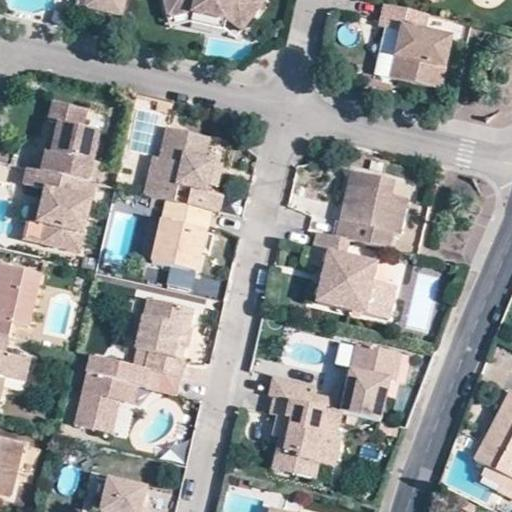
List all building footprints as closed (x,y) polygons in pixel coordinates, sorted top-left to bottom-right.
[(95,0),(94,7),(123,14),(126,0),(95,0)] [(169,0),(176,19),(192,14),(232,23),(239,28),(247,32),(269,2),(265,0),(169,0)] [(429,16),(386,6),(380,27),(401,33),(390,77),(440,90),(453,39),(425,31),(429,16)] [(232,23),(192,14),(190,23),(229,33),(232,23)] [(59,124),(56,139),(52,153),(45,152),(41,171),(95,184),(100,164),(94,163),(100,133),(83,128),(86,111),(53,104),(49,122),(59,124)] [(200,168),(201,161),(206,142),(162,131),(155,161),(148,160),(140,195),(170,202),(213,212),(217,213),(220,196),(205,192),(206,187),(209,170),(200,168)] [(49,137),(45,152),(52,153),(56,139),(49,137)] [(219,166),(201,161),(200,168),(209,170),(206,187),(215,188),(219,166)] [(41,171),(28,168),(25,185),(45,190),(52,192),(48,207),(42,205),(40,204),(35,223),(46,226),(42,244),(80,252),(88,217),(82,216),(85,201),(91,202),(95,184),(41,171)] [(350,174),(343,209),(352,211),(349,225),(340,222),(336,240),(349,243),(389,252),(392,237),(397,238),(401,218),(386,214),(391,196),(393,183),(350,174)] [(45,190),(42,205),(48,207),(52,192),(45,190)] [(405,199),(391,196),(386,214),(401,218),(405,199)] [(88,217),(91,202),(85,201),(82,216),(88,217)] [(35,223),(40,204),(28,202),(24,220),(35,223)] [(213,212),(170,202),(155,265),(198,275),(202,256),(207,238),(213,212)] [(343,209),(340,222),(349,225),(352,211),(343,209)] [(349,243),(336,240),(318,235),(311,266),(321,268),(325,269),(325,272),(330,273),(327,287),(321,287),(318,305),(381,319),(389,287),(374,283),(379,268),(345,259),(349,243)] [(215,240),(207,238),(202,256),(211,257),(215,240)] [(0,335),(10,338),(14,322),(30,325),(41,274),(2,265),(0,273),(0,335)] [(325,269),(321,268),(317,286),(321,287),(327,287),(330,273),(325,272),(325,269)] [(395,289),(389,287),(381,319),(388,321),(395,289)] [(155,302),(151,320),(148,335),(139,333),(136,348),(149,351),(144,370),(151,372),(182,379),(185,359),(182,358),(185,346),(181,345),(185,328),(190,329),(194,311),(155,302)] [(143,318),(139,333),(148,335),(151,320),(143,318)] [(185,346),(190,329),(185,328),(181,345),(185,346)] [(10,338),(0,335),(0,400),(6,376),(29,381),(34,359),(6,353),(10,338)] [(353,345),(346,372),(362,376),(359,389),(343,385),(336,414),(342,416),(377,424),(387,381),(391,382),(397,355),(353,345)] [(144,370),(93,358),(77,425),(114,433),(122,400),(136,403),(140,386),(147,388),(151,372),(144,370)] [(346,372),(343,385),(359,389),(362,376),(346,372)] [(310,395),(311,388),(273,380),(269,398),(274,399),(307,407),(310,395)] [(337,383),(333,400),(330,413),(336,414),(343,385),(337,383)] [(511,394),(509,393),(499,414),(504,416),(491,441),(486,438),(474,461),(486,468),(511,480),(511,394)] [(316,396),(310,395),(307,407),(330,413),(333,400),(316,396)] [(330,413),(307,407),(274,399),(270,416),(276,417),(284,420),(280,437),(274,460),(298,467),(299,461),(319,466),(333,469),(341,436),(337,435),(342,416),(336,414),(330,413)] [(499,414),(486,438),(491,441),(504,416),(499,414)] [(284,420),(276,417),(272,435),(280,437),(284,420)] [(0,439),(0,493),(10,495),(21,444),(0,439)] [(298,467),(274,460),(272,470),(316,480),(319,466),(299,461),(298,467)] [(511,480),(486,468),(481,478),(511,493),(511,480)] [(138,511),(139,509),(143,490),(106,483),(99,511),(138,511)]
